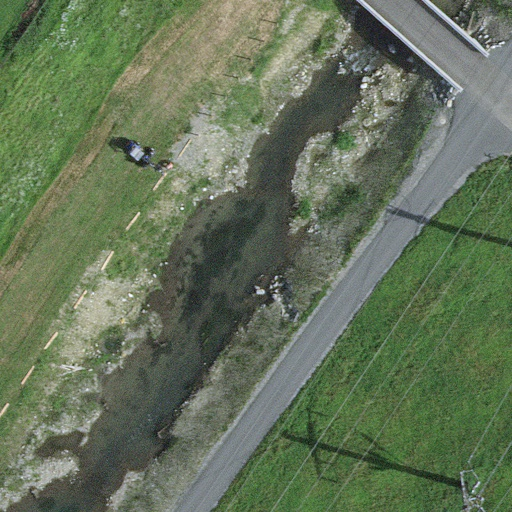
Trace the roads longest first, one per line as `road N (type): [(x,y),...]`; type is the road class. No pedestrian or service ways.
road 1 (track): [(505,102),(420,198),(191,511)]
road 2 (residential): [(389,0),(511,107)]
